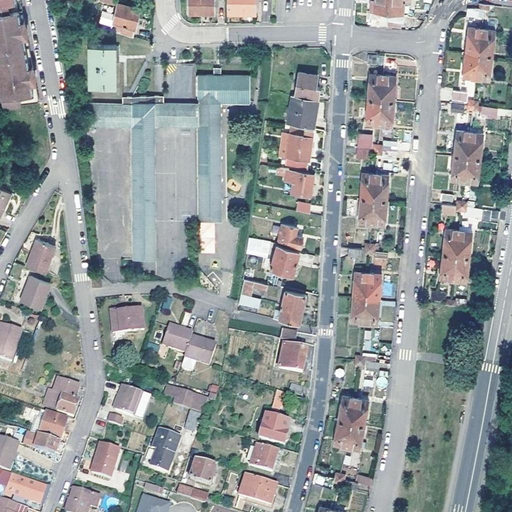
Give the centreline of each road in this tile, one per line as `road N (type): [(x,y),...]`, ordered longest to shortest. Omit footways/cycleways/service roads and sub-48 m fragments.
road 1 (residential): [(294,511),(320,398),(342,36)]
road 2 (residential): [(404,378),(426,36)]
road 3 (secondary): [(463,511),(511,256)]
road 4 (residential): [(83,293),(94,381),(48,511)]
road 5 (residential): [(167,0),(171,24),(188,34),(342,36)]
road 6 (residential): [(37,0),(64,164)]
road 7 (residential): [(83,293),(170,287),(232,307)]
road 8 (residential): [(0,282),(64,164)]
road 9 (residential): [(64,164),(83,293)]
